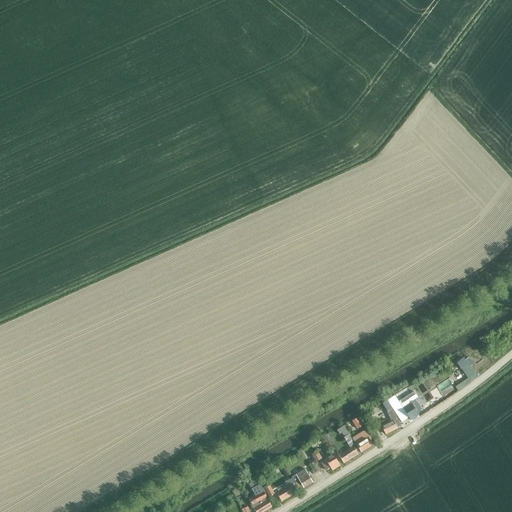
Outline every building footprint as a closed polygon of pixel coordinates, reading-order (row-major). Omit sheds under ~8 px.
[(463,358),(456,364),(460,369),(467,363),(465,360),(463,358)] [(468,358),(465,360),(467,363),(470,367),(473,364),(468,358)] [(387,400),(387,401),(401,422),(408,417),(410,420),(418,415),(418,414),(417,412),(420,410),(414,400),(416,398),(412,392),(398,402),(394,396),(393,397),(387,400)] [(383,421),(379,424),(384,435),(396,429),(396,428),(400,425),(391,409),(386,412),(390,421),(384,424),(383,421)] [(343,426),(336,430),(339,435),(341,434),(343,437),(342,437),(349,449),(338,456),(343,463),(343,464),(358,455),(357,454),(354,450),(356,448),(348,435),(343,426)] [(365,434),(364,432),(352,438),(361,453),(372,446),(369,441),(372,440),(367,433),(365,434)] [(328,435),(323,438),(332,453),(337,451),(328,435)] [(322,460),(317,452),(311,455),(316,463),(322,460)] [(331,471),(339,466),(333,455),(320,463),(326,471),(330,469),(331,471)] [(314,462),(309,465),(314,474),(319,471),(314,462)] [(282,471),(286,478),(290,476),(286,469),(282,471)] [(292,478),(299,491),(312,483),(304,470),(293,477),(292,478)] [(299,491),(292,478),(285,482),(285,483),(276,488),(279,492),(276,494),(281,502),(299,491)] [(255,495),(248,500),(255,510),(255,511),(264,511),(272,508),(272,507),(267,500),(268,500),(259,485),(252,490),(255,495)] [(263,489),(267,498),(274,494),(270,486),(263,489)]
